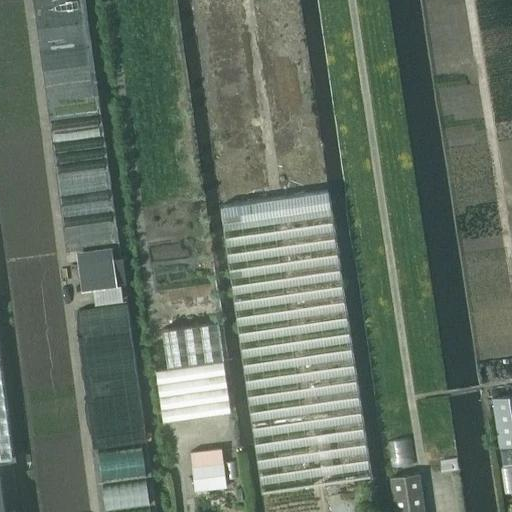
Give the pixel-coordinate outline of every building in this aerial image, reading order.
[(325,181),(219,197),(262,492),(367,477),(325,181)] [(77,263),(81,291),(115,286),(111,259),(77,263)] [(160,327),(166,365),(154,367),(161,419),(228,409),(216,319),(160,327)] [(0,460),(13,459),(0,357),(0,460)] [(511,394),(491,397),(498,446),(511,444),(511,394)] [(219,446),(189,451),(196,490),(203,489),(203,493),(212,492),(211,488),(226,486),(219,446)] [(422,511),(417,471),(389,475),(394,511),(422,511)] [(328,494),(330,511),(363,511),(361,489),(328,494)]
